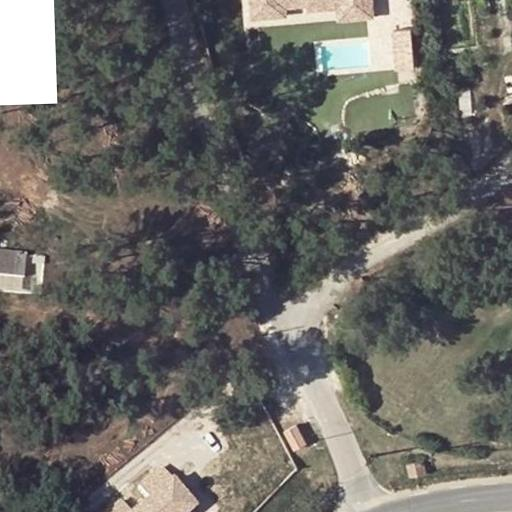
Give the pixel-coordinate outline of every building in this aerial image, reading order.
[(254,0),(256,15),(290,12),(289,3),(310,0),(311,6),(340,3),(359,1),(358,0),(254,0)] [(358,0),(359,1),(340,3),(342,15),(376,12),(375,0),(358,0)] [(418,62),(414,22),(399,24),(403,64),(418,62)] [(0,241),(0,262),(20,265),(22,244),(0,241)] [(296,425),(282,433),(294,452),(308,444),(296,425)] [(408,463),(411,475),(427,471),(424,459),(408,463)] [(102,511),(193,511),(198,508),(163,464),(102,511)]
